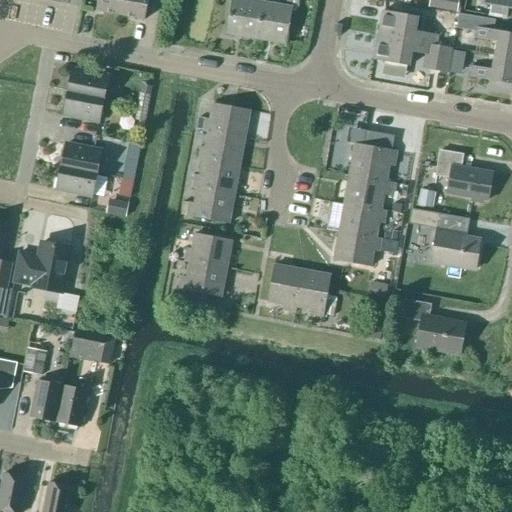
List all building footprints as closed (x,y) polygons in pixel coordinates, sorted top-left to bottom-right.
[(120,17),(123,0),(98,0),(96,12),(120,17)] [(123,0),(120,17),(144,21),(148,0),(123,0)] [(256,40),(262,4),(240,0),(231,0),(225,35),(256,40)] [(457,13),(459,0),(429,0),(428,8),(457,13)] [(511,10),(511,0),(481,0),(481,5),(491,7),(509,10),(511,10)] [(262,4),(256,40),(286,45),(292,9),(262,4)] [(508,20),(509,10),(491,7),(489,16),(508,20)] [(378,37),(436,47),(438,37),(415,33),(418,19),(383,12),(378,37)] [(436,47),(452,50),(456,25),(440,22),(438,37),(436,47)] [(495,57),(511,60),(511,34),(477,29),(475,39),(497,43),(495,57)] [(452,50),(436,47),(378,37),(374,61),(409,68),(412,53),(425,56),(422,70),(447,74),(452,50)] [(461,75),(465,54),(453,52),(449,73),(461,75)] [(511,85),(511,60),(495,57),(492,71),(470,67),(468,78),(511,85)] [(68,93),(103,100),(106,87),(118,89),(120,79),(73,70),(68,93)] [(137,107),(148,109),(152,88),(141,86),(140,93),(137,107)] [(99,123),(103,100),(68,93),(63,116),(99,123)] [(208,134),(244,141),(250,112),(213,105),(210,121),(205,120),(203,133),(208,134)] [(145,123),(148,109),(137,107),(134,120),(145,123)] [(349,176),(386,183),(389,167),(394,168),(397,153),(392,152),(394,137),(365,132),(363,146),(355,145),(349,176)] [(239,169),(244,141),(208,134),(205,149),(200,148),(197,161),(202,162),(239,169)] [(133,181),(141,147),(107,140),(104,152),(127,157),(122,179),(133,181)] [(61,168),(96,175),(101,152),(66,145),(61,168)] [(487,202),(492,174),(461,168),(463,156),(440,152),(436,177),(450,179),(447,195),(472,200),(472,202),(482,204),(482,201),(487,202)] [(234,197),(239,169),(202,162),(200,177),(195,176),(192,190),(197,190),(234,197)] [(92,198),(96,175),(61,168),(56,191),(92,198)] [(391,184),(386,183),(349,176),(344,204),(381,211),(384,196),(388,197),(391,184)] [(229,225),(234,197),(197,190),(194,205),(189,204),(187,217),(229,225)] [(433,210),(436,193),(420,191),(418,208),(433,210)] [(386,212),(381,211),(344,204),(339,232),(376,239),(378,224),(383,225),(386,212)] [(438,230),(441,216),(412,211),(409,225),(438,230)] [(0,288),(6,289),(11,264),(0,262),(0,256),(6,228),(0,226),(0,288)] [(381,240),(376,239),(339,232),(334,262),(371,268),(373,252),(378,253),(381,240)] [(474,271),(480,241),(436,233),(431,263),(474,271)] [(184,263),(189,264),(226,271),(232,242),(195,235),(192,251),(187,250),(184,263)] [(61,294),(69,249),(42,244),(39,258),(20,254),(14,283),(33,287),(33,289),(43,291),(44,286),(60,290),(59,294),(61,294)] [(189,264),(187,279),(181,278),(179,291),(221,299),(226,271),(189,264)] [(295,314),(296,309),(303,272),(274,266),(267,303),(283,306),(282,311),(295,314)] [(303,272),(296,309),(311,311),(310,316),(323,319),(331,277),(303,272)] [(5,304),(2,319),(9,320),(14,291),(7,290),(5,304)] [(336,303),(327,301),(324,316),(334,317),(336,303)] [(460,356),(465,324),(428,318),(431,306),(404,302),(401,319),(421,323),(416,348),(460,356)] [(381,337),(384,315),(373,314),(370,335),(381,337)] [(110,365),(114,341),(75,334),(73,346),(94,350),(92,362),(110,365)] [(42,377),(46,353),(28,349),(24,373),(42,377)] [(0,384),(12,387),(17,364),(0,360),(0,384)] [(57,424),(79,428),(89,383),(79,381),(77,390),(65,387),(65,388),(63,387),(55,423),(57,423),(57,424)] [(55,423),(63,387),(61,387),(61,386),(39,382),(31,419),(53,423),(55,423)] [(0,511),(4,511),(20,511),(27,479),(4,474),(0,493),(0,511)] [(67,511),(73,488),(49,483),(43,511),(67,511)]
